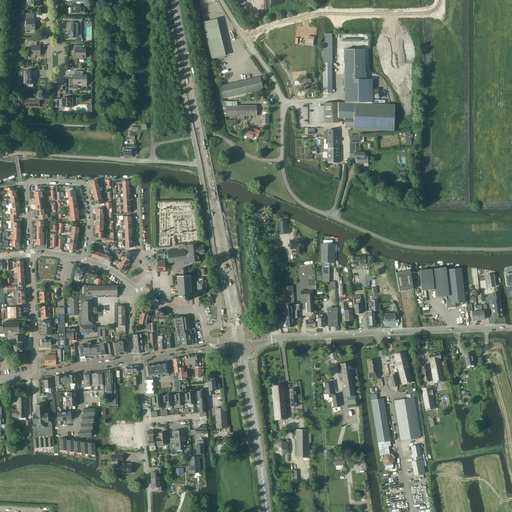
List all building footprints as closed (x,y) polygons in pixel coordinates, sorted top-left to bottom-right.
[(72,0),(73,7),(72,6),(72,13),(80,13),(84,13),(84,7),(84,0),(72,0)] [(35,31),(35,19),(34,19),(34,13),(26,13),(26,30),(35,31)] [(70,23),(67,23),(67,28),(68,28),(68,37),(78,37),(80,37),(80,23),(80,20),(70,20),(70,23)] [(216,20),(205,22),(204,23),(212,58),(225,55),(216,20)] [(31,55),(40,55),(40,45),(36,45),(36,41),(26,41),(26,49),(31,49),(31,55)] [(85,58),(85,48),(73,48),(73,55),(75,55),(75,58),(85,58)] [(338,103),(324,103),(324,123),(338,123),(338,118),(339,118),(346,118),(346,119),(345,119),(344,127),(354,127),(354,129),(394,131),(395,105),(390,105),(390,104),(372,104),(372,79),(366,79),(366,73),(365,73),(365,49),(345,49),(345,80),(345,85),(345,102),(345,103),(347,103),(346,104),(339,104),(338,104),(338,103)] [(323,93),(332,93),(332,63),(323,63),(323,93)] [(33,86),(33,84),(35,84),(35,75),(37,75),(36,70),(19,71),(19,76),(25,76),(25,84),(27,84),(27,86),(28,88),(32,88),(33,86)] [(74,78),(73,78),(73,84),(78,84),(78,86),(81,86),(87,86),(87,75),(83,75),(83,71),(74,71),(74,78)] [(221,86),(223,98),(263,89),(261,81),(260,82),(259,77),(242,81),(237,82),(231,84),(227,85),(221,86)] [(48,106),(49,99),(42,98),(42,102),(39,102),(39,98),(25,98),(25,107),(40,107),(40,105),(48,106)] [(73,107),(73,105),(75,105),(75,104),(77,104),(77,98),(67,98),(67,99),(56,99),(56,107),(73,107)] [(257,116),(257,105),(232,105),(232,102),(222,102),(225,116),(257,116)] [(247,129),(244,135),(252,139),(253,136),(257,138),(260,131),(256,129),(254,128),(254,129),(248,127),(247,129)] [(328,149),(338,148),(338,130),(328,130),(328,139),(326,139),(326,144),(328,143),(328,149)] [(359,136),(349,136),(350,153),(354,153),(355,153),(355,142),(359,142),(359,136)] [(124,146),(124,149),(123,156),(131,156),(132,153),(135,153),(135,147),(124,146)] [(339,148),(338,148),(328,149),(323,149),(323,152),(327,152),(327,162),(339,162),(339,148)] [(355,153),(354,153),(354,158),(356,158),(356,163),(367,163),(367,156),(364,156),(364,152),(355,153)] [(10,197),(18,196),(17,190),(14,191),(13,188),(7,188),(7,192),(10,191),(10,197)] [(66,193),(68,192),(68,198),(76,197),(75,191),(72,192),(72,188),(65,189),(66,193)] [(38,189),(38,192),(34,192),(35,198),(41,197),(41,198),(45,197),(44,189),(38,189)] [(10,209),(10,215),(10,218),(17,218),(17,214),(20,214),(19,208),(12,209),(10,209)] [(37,227),(47,227),(47,222),(46,222),(46,218),(39,219),(39,222),(38,222),(37,227)] [(10,229),(13,229),(20,229),(20,223),(17,223),(17,220),(10,220),(10,229)] [(46,243),(46,239),(37,239),(37,245),(39,245),(39,248),(44,248),(44,247),(46,247),(46,243)] [(304,245),(304,244),(304,241),(303,241),(302,241),(302,240),(290,241),(291,249),(296,249),(296,254),(302,254),(302,248),(303,248),(302,245),(304,245)] [(321,244),(321,263),(322,263),(322,267),(322,272),(322,278),(329,278),(329,267),(325,267),(324,263),(334,263),(334,244),(321,244)] [(184,247),(184,245),(178,246),(178,250),(167,251),(169,263),(183,262),(185,264),(189,264),(189,262),(190,262),(190,263),(199,262),(198,254),(204,254),(203,246),(197,247),(197,245),(188,246),(184,247)] [(99,253),(97,259),(103,261),(105,255),(106,253),(107,251),(104,250),(103,254),(99,253)] [(97,259),(99,253),(93,251),(91,257),(97,259)] [(105,255),(103,261),(109,263),(112,254),(109,253),(109,251),(107,251),(106,253),(105,255)] [(124,257),(130,260),(133,255),(127,252),(124,257)] [(350,255),(350,264),(353,263),(353,264),(362,264),(362,265),(367,265),(367,260),(365,260),(365,256),(353,257),(353,255),(350,255)] [(121,263),(127,266),(130,260),(124,257),(121,263)] [(127,266),(121,263),(118,268),(124,271),(127,266)] [(75,272),(75,275),(79,277),(78,280),(80,280),(81,277),(82,274),(84,268),(77,267),(75,272)] [(188,296),(192,296),(190,275),(186,275),(186,271),(184,268),(181,269),(181,271),(181,276),(177,276),(179,297),(182,297),(183,301),(188,301),(188,296)] [(436,289),(437,297),(450,296),(451,299),(447,300),(448,308),(456,307),(455,303),(465,302),(461,268),(447,270),(447,268),(420,271),(422,291),(436,289)] [(96,279),(97,272),(89,270),(87,277),(96,279)] [(397,273),(396,273),(399,291),(405,290),(415,288),(412,270),(397,273)] [(488,287),(495,286),(493,274),(486,276),(488,287)] [(369,280),(373,280),(373,276),(367,276),(367,279),(365,279),(365,285),(369,284),(369,280)] [(198,293),(202,292),(203,293),(205,293),(206,292),(205,282),(203,282),(203,278),(193,279),(194,287),(197,286),(198,293)] [(315,279),(302,280),(303,290),(306,290),(312,290),(316,289),(315,279)] [(78,296),(70,296),(70,314),(78,314),(79,324),(80,324),(80,332),(95,331),(95,323),(92,324),(92,301),(91,301),(91,296),(97,295),(97,297),(102,297),(102,295),(107,295),(107,297),(117,297),(117,295),(117,286),(98,286),(90,286),(88,286),(88,287),(86,287),(86,285),(82,285),(82,286),(80,294),(81,294),(81,296),(78,296)] [(293,286),(281,287),(282,305),(292,304),(294,304),(293,286)] [(17,298),(25,297),(25,291),(17,292),(16,292),(16,289),(7,290),(7,293),(13,293),(14,298),(17,298)] [(312,290),(301,291),(301,298),(306,297),(307,312),(314,312),(312,290)] [(493,301),(491,301),(493,310),(494,310),(494,312),(493,312),(494,318),(502,317),(500,300),(499,292),(492,293),(493,301)] [(358,295),(353,296),(354,308),(355,308),(355,313),(362,312),(361,299),(356,299),(356,298),(358,298),(358,295)] [(25,297),(17,298),(12,298),(13,307),(20,306),(20,304),(26,304),(25,297)] [(378,310),(378,301),(371,301),(372,311),(368,311),(368,317),(368,325),(376,324),(376,316),(375,316),(375,311),(378,310)] [(353,320),(351,310),(347,310),(346,303),(340,303),(342,313),(344,313),(345,320),(353,320)] [(292,317),(291,305),(283,306),(284,306),(281,306),(282,309),(284,308),(285,318),(292,317)] [(21,307),(4,307),(4,318),(15,318),(22,318),(21,307)] [(141,313),(140,318),(149,320),(152,308),(146,307),(146,310),(149,311),(148,314),(141,313)] [(337,326),(337,308),(328,308),(328,326),(337,326)] [(395,313),(384,314),(385,321),(395,321),(395,318),(398,318),(398,311),(395,312),(395,313)] [(175,346),(182,345),(194,344),(196,341),(194,328),(191,329),(189,317),(187,317),(187,316),(179,317),(179,316),(172,317),(175,346)] [(283,321),(285,320),(285,327),(286,327),(287,328),(289,327),(290,327),(293,326),(292,317),(285,318),(282,318),(283,321)] [(306,327),(315,327),(314,318),(311,318),(311,317),(309,317),(309,320),(306,320),(306,327)] [(42,328),(55,328),(55,324),(58,324),(58,318),(54,318),(54,321),(51,321),(51,320),(42,321),(42,328)] [(140,318),(138,323),(144,324),(146,325),(145,327),(147,327),(147,330),(150,330),(150,324),(149,324),(150,320),(149,320),(140,318)] [(3,322),(3,332),(19,332),(19,322),(3,322)] [(55,328),(42,328),(42,336),(50,335),(50,339),(54,339),(57,339),(57,335),(55,335),(55,328)] [(66,329),(67,337),(70,337),(70,340),(77,340),(77,328),(66,329)] [(141,334),(133,335),(134,344),(142,343),(142,340),(143,340),(143,337),(141,337),(141,334)] [(25,335),(7,335),(7,343),(11,343),(11,351),(22,351),(22,345),(25,345),(25,335)] [(162,336),(158,336),(157,336),(158,340),(158,341),(159,350),(166,349),(165,340),(162,340),(162,336)] [(108,337),(105,337),(105,339),(106,340),(106,344),(108,357),(108,358),(114,357),(112,343),(112,339),(108,339),(108,337)] [(84,345),(78,345),(79,347),(80,359),(91,358),(91,359),(101,358),(102,358),(108,357),(106,344),(105,341),(99,342),(100,344),(100,346),(91,347),(90,342),(89,342),(87,342),(87,346),(84,346),(84,345)] [(127,353),(126,350),(125,341),(113,342),(115,356),(122,355),(122,354),(126,354),(127,353)] [(142,343),(134,344),(136,354),(143,353),(142,343)] [(398,370),(408,367),(404,352),(394,355),(398,369),(398,370)] [(473,364),(473,360),(474,359),(474,357),(473,356),(472,356),(471,353),(470,352),(468,353),(467,353),(465,354),(465,358),(460,359),(461,366),(467,365),(467,366),(473,364)] [(45,356),(45,361),(45,365),(56,365),(56,353),(50,353),(50,356),(45,356)] [(434,383),(444,381),(441,366),(446,365),(445,361),(439,362),(439,359),(440,359),(439,353),(428,355),(429,361),(434,383)] [(196,355),(184,357),(185,358),(186,365),(186,368),(187,368),(189,368),(189,365),(194,364),(195,368),(197,367),(197,364),(196,356),(196,355)] [(172,373),(175,392),(180,392),(180,387),(180,382),(186,381),(186,378),(188,378),(187,371),(184,372),(183,363),(185,363),(184,358),(180,359),(179,358),(172,359),(174,373),(172,373)] [(377,372),(374,360),(367,362),(369,374),(368,375),(369,381),(376,379),(375,372),(377,372)] [(355,407),(357,407),(356,395),(355,396),(350,362),(340,364),(341,372),(342,372),(343,374),(342,374),(345,397),(347,397),(348,408),(355,407)] [(167,363),(145,366),(147,376),(148,378),(152,378),(168,375),(167,363)] [(429,382),(426,364),(421,366),(424,383),(429,382)] [(138,366),(125,367),(125,368),(125,376),(129,376),(129,374),(133,374),(133,372),(138,371),(138,366)] [(408,367),(398,370),(402,385),(412,382),(408,367)] [(108,371),(104,371),(105,383),(105,391),(115,390),(114,380),(112,380),(111,370),(108,370),(108,371)] [(105,389),(103,372),(83,373),(85,391),(105,389)] [(68,375),(62,376),(62,375),(55,376),(55,385),(56,385),(57,391),(69,390),(72,389),(72,392),(75,392),(75,389),(76,389),(75,383),(76,383),(75,374),(68,375)] [(50,393),(53,393),(52,379),(44,380),(44,389),(50,388),(50,393)] [(215,384),(215,381),(208,382),(208,391),(209,391),(209,395),(212,395),(211,390),(218,390),(218,384),(215,384)] [(340,406),(338,395),(333,395),(331,383),(328,383),(328,382),(324,383),(325,387),(326,394),(329,394),(329,398),(332,397),(334,407),(340,406)] [(275,420),(287,419),(284,385),(272,386),(275,420)] [(435,409),(430,387),(421,389),(425,410),(435,409)] [(289,390),(290,397),(291,407),(297,407),(297,399),(301,399),(301,395),(296,395),(296,390),(289,390)] [(421,437),(412,390),(407,391),(408,394),(406,395),(406,399),(394,401),(401,441),(421,437)] [(194,404),(192,392),(188,393),(188,394),(184,394),(185,400),(188,400),(189,405),(190,405),(193,405),(193,404),(194,404)] [(183,405),(182,393),(177,394),(177,395),(174,395),(174,401),(178,401),(178,406),(179,406),(182,406),(182,405),(183,405)] [(172,407),(171,394),(166,395),(166,396),(163,396),(163,402),(167,402),(167,407),(168,407),(171,407),(172,407)] [(161,408),(160,397),(160,396),(155,396),(155,397),(152,398),(153,404),(156,403),(156,408),(157,408),(157,409),(161,408),(160,408),(161,408)] [(12,417),(26,417),(26,398),(17,398),(17,411),(12,411),(12,417)] [(384,398),(371,400),(378,443),(380,455),(390,454),(388,446),(391,446),(390,441),(384,398)] [(33,425),(33,428),(34,436),(33,436),(34,448),(54,446),(52,425),(52,423),(51,423),(49,423),(48,422),(47,413),(47,414),(44,412),(44,411),(45,411),(45,410),(44,410),(44,408),(45,408),(45,407),(44,407),(44,405),(44,404),(43,404),(36,405),(35,404),(35,405),(35,408),(36,408),(36,411),(35,411),(35,412),(36,412),(34,414),(33,415),(34,424),(33,425)] [(83,415),(82,415),(82,418),(82,423),(92,422),(92,423),(94,423),(93,416),(95,416),(94,408),(86,409),(83,409),(83,413),(83,415)] [(216,429),(227,428),(225,408),(215,409),(216,429)] [(81,429),(80,429),(80,432),(80,436),(80,437),(88,437),(88,438),(91,438),(91,437),(92,437),(92,436),(91,430),(93,430),(92,423),(92,422),(82,423),(81,423),(81,428),(81,429)] [(130,425),(120,425),(120,433),(119,433),(119,431),(113,432),(113,446),(119,446),(119,445),(121,445),(121,451),(130,451),(130,425)] [(207,434),(207,433),(208,433),(207,428),(206,428),(206,425),(200,425),(200,429),(195,429),(195,434),(196,434),(199,434),(204,434),(207,434)] [(174,438),(170,438),(171,450),(176,450),(186,449),(185,436),(184,430),(174,431),(175,436),(175,438),(174,438)] [(297,457),(309,457),(308,430),(296,430),(297,457)] [(160,438),(157,438),(158,446),(161,446),(167,446),(166,444),(166,440),(165,433),(163,433),(159,433),(160,438)] [(59,439),(58,439),(59,444),(60,444),(60,450),(67,450),(66,440),(66,439),(62,439),(59,439)] [(71,440),(66,440),(67,450),(67,452),(74,451),(74,453),(81,452),(81,442),(80,441),(76,441),(74,441),(74,440),(71,440)] [(275,452),(282,456),(289,451),(288,443),(281,440),(274,444),(275,452)] [(83,442),(81,442),(81,452),(81,454),(88,453),(88,455),(95,454),(94,443),(90,443),(88,443),(88,442),(83,442)] [(224,453),(224,443),(216,443),(216,454),(224,453)] [(425,474),(421,455),(419,445),(411,447),(413,457),(413,462),(412,462),(414,476),(425,474)] [(125,473),(131,473),(131,464),(121,464),(121,461),(122,461),(122,454),(112,454),(112,461),(115,461),(115,464),(114,464),(114,473),(121,473),(121,475),(122,476),(125,476),(125,475),(125,473)] [(335,459),(336,466),(345,465),(345,459),(342,459),(342,458),(339,458),(339,454),(336,454),(336,459),(335,459)] [(392,464),(394,459),(390,454),(384,455),(382,461),(386,465),(392,464)] [(191,473),(199,472),(199,456),(190,457),(191,473)] [(152,481),(160,480),(159,472),(163,472),(163,468),(158,468),(158,472),(151,472),(152,479),(152,481)] [(160,480),(152,481),(152,483),(152,487),(158,487),(159,491),(164,491),(164,486),(160,487),(160,480)]
